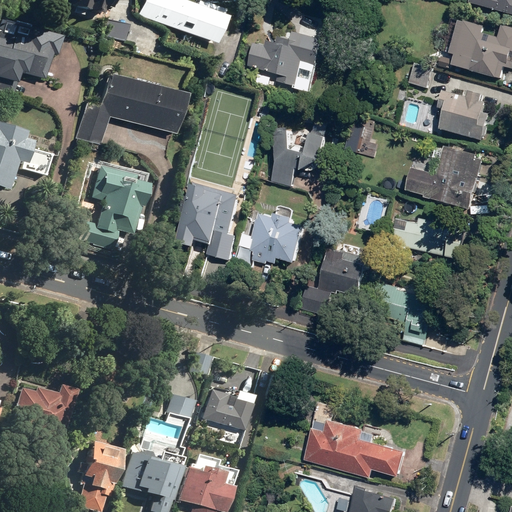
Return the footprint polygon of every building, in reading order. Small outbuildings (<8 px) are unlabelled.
[(58,0),(68,3),(67,6),(95,14),(96,10),(98,11),(99,8),(102,8),(104,0),(108,0),(110,1),(110,0),(58,0)] [(143,0),(137,16),(213,46),(227,12),(205,4),(202,13),(169,0),(143,0)] [(511,0),(472,0),(472,4),(511,14),(511,0)] [(282,39),(280,46),(270,43),(269,48),(256,44),(250,66),(265,71),(282,75),(280,82),(299,88),(306,63),(319,67),(326,42),(320,41),(326,21),(303,15),(297,34),(295,43),(282,39)] [(455,67),(503,80),(506,68),(511,69),(511,28),(504,26),(500,38),(485,34),(486,29),(461,22),(452,55),(458,56),(455,67)] [(0,28),(0,92),(12,95),(18,76),(41,82),(52,43),(0,28)] [(434,70),(417,64),(410,88),(426,94),(434,70)] [(182,95),(107,74),(97,106),(87,104),(78,140),(100,146),(107,118),(172,135),(182,95)] [(448,111),(443,131),(479,141),(489,104),(484,102),(485,96),(472,92),(470,99),(446,93),(441,110),(448,111)] [(273,182),(293,188),(298,169),(304,171),(322,161),(331,125),(329,121),(318,117),(308,155),(293,150),(292,129),(276,131),(277,162),(273,182)] [(0,188),(6,191),(15,163),(21,165),(19,170),(43,176),(48,157),(27,151),(29,142),(21,140),(23,132),(0,125),(0,188)] [(415,169),(409,192),(426,196),(426,199),(472,211),(486,158),(462,152),(463,149),(456,147),(455,150),(448,148),(441,176),(415,169)] [(146,175),(99,161),(89,198),(102,202),(96,224),(75,219),(69,240),(112,251),(117,232),(131,235),(138,208),(139,208),(146,185),(143,184),(146,175)] [(406,184),(400,182),(398,188),(404,191),(406,184)] [(226,195),(192,187),(179,240),(231,253),(237,232),(218,228),(226,195)] [(301,197),(283,193),(280,204),(298,209),(301,197)] [(296,264),(307,228),(261,215),(259,222),(248,219),(235,262),(254,268),(256,262),(268,265),(269,262),(277,265),(279,259),(296,264)] [(400,221),(395,246),(461,259),(467,230),(423,220),(421,226),(400,221)] [(336,251),(331,250),(321,290),(308,287),(303,309),(328,315),(334,290),(360,296),(367,270),(370,271),(375,253),(338,244),(336,251)] [(409,323),(405,338),(426,343),(430,326),(427,325),(434,298),(388,286),(381,316),(409,323)] [(211,357),(193,353),(188,373),(206,377),(211,357)] [(31,393),(18,389),(10,418),(62,432),(73,391),(55,386),(53,394),(32,388),(31,393)] [(232,398),(207,391),(200,420),(242,432),(252,397),(234,392),(232,398)] [(193,400),(170,395),(165,414),(188,419),(193,400)] [(327,433),(316,430),(307,462),(373,480),(376,471),(401,478),(408,452),(364,441),(367,431),(331,421),(327,433)] [(120,450),(89,442),(80,477),(87,479),(86,485),(81,483),(75,507),(94,511),(98,511),(103,496),(107,498),(120,450)] [(179,468),(126,454),(117,488),(151,497),(147,511),(146,511),(165,511),(168,501),(170,502),(179,468)] [(198,473),(184,469),(175,501),(215,511),(223,511),(231,488),(220,485),(223,473),(200,467),(198,473)] [(396,511),(400,500),(359,488),(351,511),(396,511)]
